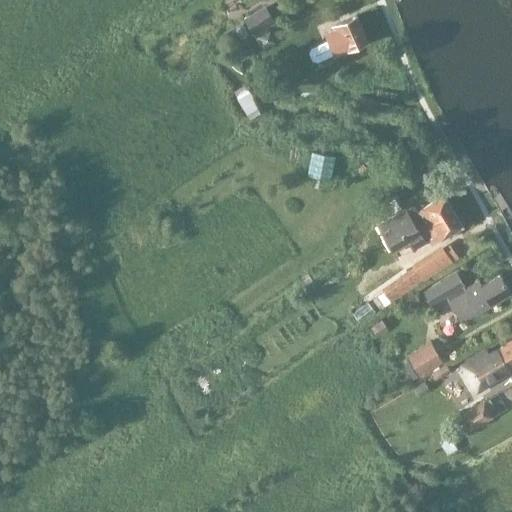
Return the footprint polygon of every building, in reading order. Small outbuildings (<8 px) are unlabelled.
[(253,34),(261,29),(274,21),(264,5),(242,18),(253,34)] [(309,49),(316,64),(342,52),(343,54),(368,42),(356,17),(331,28),(336,37),(309,49)] [(410,206),(375,227),(390,251),(408,239),(414,249),(430,240),(432,243),(460,226),(443,197),(415,214),(410,206)] [(411,266),(421,282),(450,263),(456,259),(448,246),(441,250),(440,247),(411,266)] [(455,270),(421,291),(430,305),(445,295),(447,300),(462,324),(511,294),(500,275),(482,286),(479,281),(464,290),(462,286),(464,285),(455,270)] [(379,318),(369,325),(376,337),(387,330),(379,318)] [(417,376),(442,363),(430,341),(405,356),(417,376)] [(490,349),(465,363),(480,389),(500,378),(498,374),(511,365),(511,341),(492,353),(490,349)] [(487,399),(462,413),(471,429),(496,415),(487,399)]
